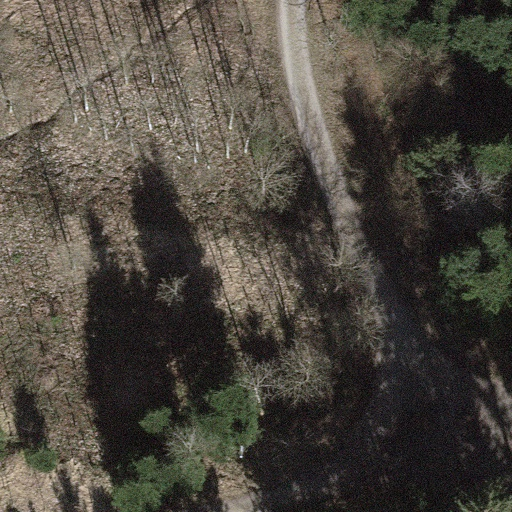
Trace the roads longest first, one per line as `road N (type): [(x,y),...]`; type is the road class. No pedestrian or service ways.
road 1 (track): [(299,0),(304,106),(378,285),(470,444),(511,482)]
road 2 (track): [(261,511),(470,444),(511,420)]
